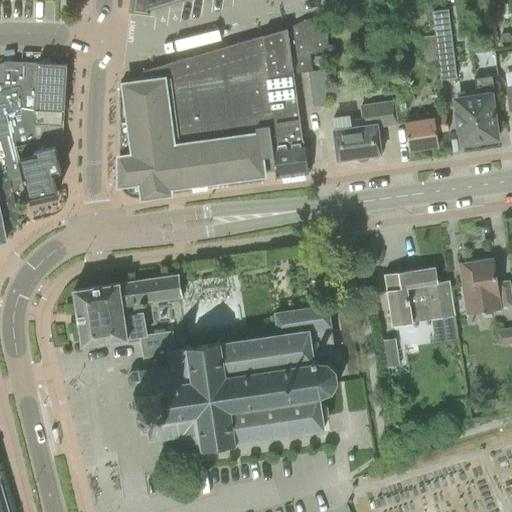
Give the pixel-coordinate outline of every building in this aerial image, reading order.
[(176,0),(131,0),(130,10),(150,13),(150,8),(176,0)] [(451,33),(448,33),(445,10),(432,12),(435,36),(441,80),(456,78),(451,33)] [(310,54),(327,52),(328,14),(304,21),(287,28),(142,71),(143,82),(119,85),(119,184),(120,186),(121,189),(124,192),(127,195),(130,196),(133,197),(136,197),(138,197),(263,180),(262,172),(274,171),(270,146),(303,142),(303,140),(302,140),(293,74),(307,72),(311,72),(310,54)] [(435,36),(418,38),(421,62),(437,60),(439,80),(441,80),(435,36)] [(62,144),(66,65),(4,61),(2,90),(19,86),(20,89),(24,88),(34,88),(32,123),(40,123),(39,143),(62,144)] [(382,93),(399,91),(396,65),(379,67),(382,93)] [(308,79),(326,76),(327,69),(311,72),(307,72),(308,79)] [(309,85),(326,83),(326,76),(308,79),(309,85)] [(489,96),(494,95),(492,77),(473,79),(475,95),(454,98),(459,128),(460,128),(462,142),(495,137),(489,96)] [(310,92),(325,90),(326,83),(309,85),(310,92)] [(24,88),(20,89),(19,86),(2,90),(0,90),(0,139),(5,160),(9,179),(22,176),(27,198),(30,198),(29,195),(54,190),(54,192),(57,192),(52,174),(60,172),(54,147),(62,145),(62,144),(39,143),(40,123),(32,123),(34,88),(24,88)] [(311,99),(325,97),(325,90),(310,92),(311,99)] [(312,106),(324,107),(325,97),(311,99),(312,106)] [(376,126),(396,124),(393,103),(360,107),(362,118),(331,122),(336,160),(380,154),(376,126)] [(446,118),(433,120),(433,118),(404,122),(408,150),(438,146),(436,132),(447,130),(446,118)] [(307,174),(308,174),(303,142),(270,146),(274,171),(275,178),(306,174),(307,174)] [(511,299),(509,280),(497,282),(493,258),(457,263),(465,316),(501,311),(501,308),(511,306),(511,299)] [(449,280),(437,282),(434,266),(383,274),(391,325),(454,316),(449,280)] [(142,302),(181,296),(178,274),(73,289),(81,345),(138,336),(142,357),(168,353),(168,352),(165,350),(167,349),(169,350),(175,349),(172,330),(146,335),(140,304),(143,304),(142,302)] [(330,327),(327,305),(274,313),(277,334),(275,334),(274,332),(272,332),(273,334),(267,335),(266,332),(253,334),(253,337),(247,338),(247,336),(245,336),(245,339),(240,339),(239,336),(225,338),(226,341),(220,342),(219,340),(217,340),(217,343),(188,347),(187,345),(185,345),(186,348),(175,349),(169,350),(167,349),(165,350),(168,352),(168,353),(142,357),(144,369),(140,370),(137,368),(136,370),(137,371),(131,372),(127,378),(128,385),(134,389),(134,391),(132,391),(133,393),(136,396),(139,416),(137,419),(137,421),(139,421),(141,434),(148,433),(148,438),(147,441),(149,442),(150,439),(164,437),(166,449),(182,447),(182,448),(180,450),(182,452),(184,449),(201,447),(201,449),(203,449),(203,447),(233,442),(233,445),(235,445),(235,442),(241,441),(241,444),(255,442),(255,439),(261,438),(261,441),(263,440),(263,438),(268,437),(269,440),(283,438),(282,435),(288,434),(288,437),(290,436),(290,434),(315,430),(316,432),(318,432),(317,429),(323,429),(322,421),(327,415),(329,415),(329,414),(327,413),(326,408),(328,407),(327,406),(326,406),(319,402),(318,396),(330,392),(332,393),(333,392),(332,390),(336,383),(338,383),(338,381),(336,380),(335,371),(337,370),(336,368),(334,369),(327,363),(328,361),(326,360),(325,362),(324,362),(323,354),(334,353),(330,327)] [(497,348),(511,344),(511,326),(494,330),(497,348)] [(385,368),(399,366),(395,338),(381,340),(385,368)]
